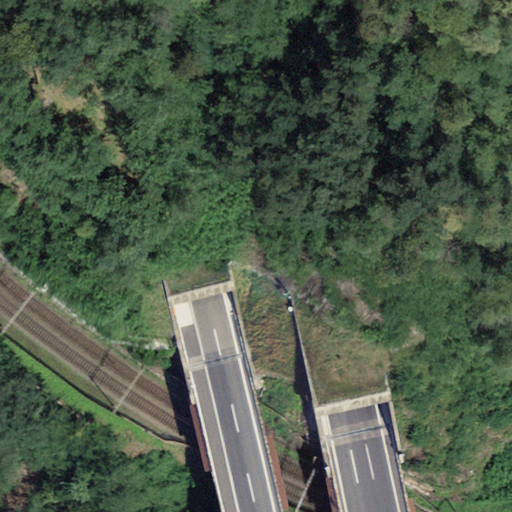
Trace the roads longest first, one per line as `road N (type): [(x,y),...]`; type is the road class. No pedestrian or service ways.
road 1 (motorway): [(126,0),(253,511)]
road 2 (motorway): [(371,511),(248,0)]
